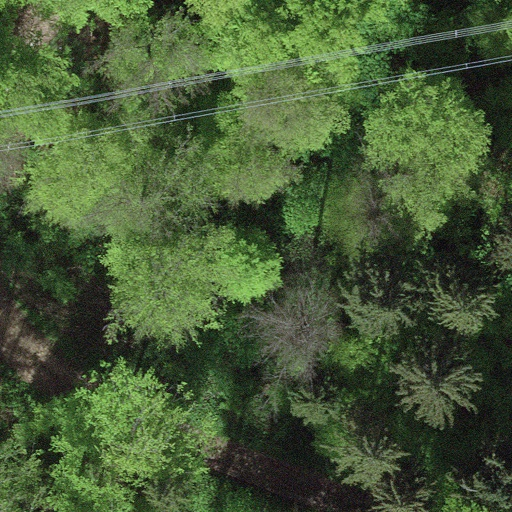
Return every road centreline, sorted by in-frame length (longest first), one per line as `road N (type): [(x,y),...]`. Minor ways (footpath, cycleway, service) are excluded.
road 1 (track): [(0,329),(22,356),(277,486),(372,511)]
road 2 (track): [(0,385),(43,511)]
